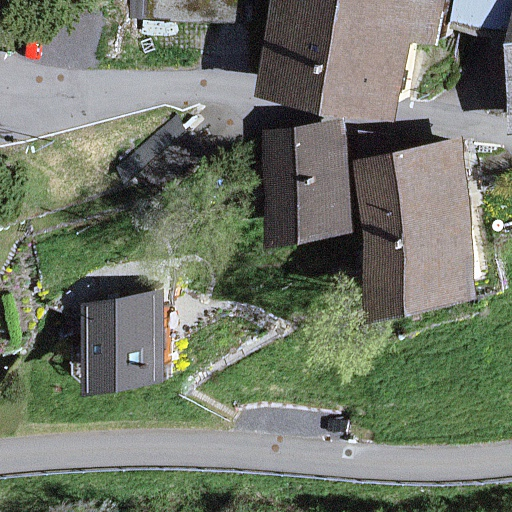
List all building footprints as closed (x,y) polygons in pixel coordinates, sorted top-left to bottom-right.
[(460,0),(287,0),(283,34),(282,38),(276,77),(422,99),(431,43),(453,47),(457,20),(460,0)] [(511,28),(511,0),(460,0),(457,20),(494,26),(511,28)] [(165,171),(230,161),(223,121),(159,131),(165,171)] [(309,129),(278,134),(294,239),(365,228),(349,123),(309,129)] [(502,294),(469,139),(446,144),(372,160),(405,314),(502,294)] [(172,292),(98,304),(113,392),(186,380),(172,292)]
